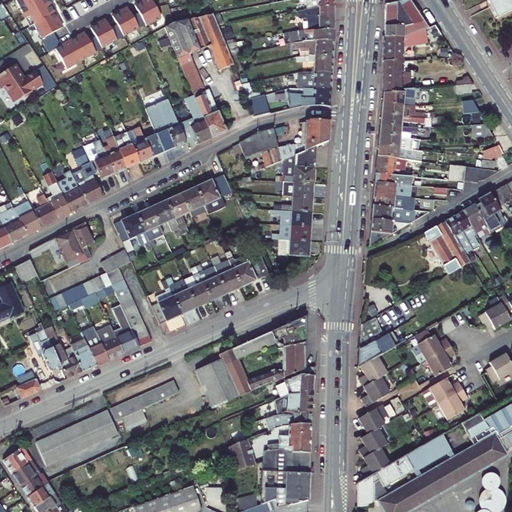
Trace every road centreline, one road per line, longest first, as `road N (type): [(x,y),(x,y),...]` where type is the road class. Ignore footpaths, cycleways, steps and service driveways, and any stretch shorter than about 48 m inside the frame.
road 1 (residential): [(346,114),(306,112),(256,126),(0,258)]
road 2 (tertiary): [(0,427),(338,283)]
road 3 (primary): [(338,283),(349,251),(369,0)]
road 4 (primary): [(331,469),(338,283)]
road 5 (primary): [(346,114),(338,283)]
road 6 (secondary): [(436,0),(511,114)]
